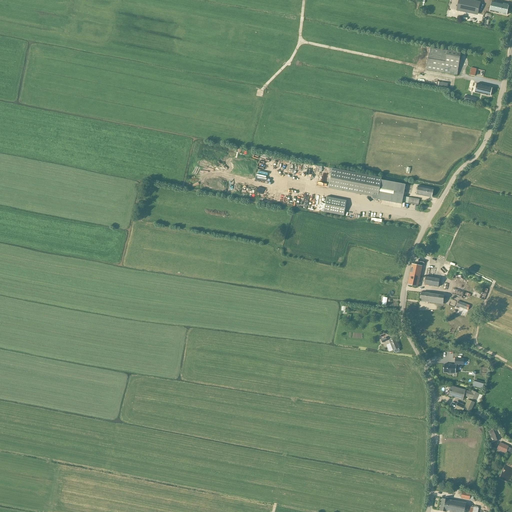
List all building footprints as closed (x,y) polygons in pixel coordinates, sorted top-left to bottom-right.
[(478,15),(481,2),(470,0),(458,0),(457,10),(478,15)] [(490,11),(507,14),(509,4),(492,0),(490,11)] [(430,47),(426,70),(457,75),(461,53),(430,47)] [(477,83),(475,92),(490,96),(492,87),(477,83)] [(475,104),(477,99),(465,95),(464,101),(475,104)] [(405,184),(380,180),(381,178),(331,168),(328,188),(372,197),(371,198),(401,204),(405,184)] [(431,197),(433,189),(417,186),(416,194),(431,197)] [(323,212),(343,215),(346,200),(326,197),(323,212)] [(418,205),(419,199),(403,197),(402,202),(418,205)] [(418,286),(422,266),(412,264),(408,284),(418,286)] [(428,269),(427,276),(426,276),(425,285),(439,287),(440,278),(433,277),(434,269),(428,269)] [(467,279),(457,275),(457,276),(454,275),(453,279),(455,280),(451,293),(452,293),(451,294),(462,297),(462,296),(463,297),(467,279)] [(428,293),(421,292),(420,301),(428,302),(443,304),(444,295),(428,293)] [(470,305),(458,301),(456,306),(468,310),(470,305)] [(456,306),(453,312),(465,317),(468,310),(456,306)] [(399,350),(398,348),(399,348),(396,341),(397,340),(396,337),(389,340),(393,350),(394,350),(395,352),(396,352),(399,351),(399,350)] [(455,365),(444,364),(444,372),(456,374),(456,370),(459,370),(459,365),(455,364),(455,365)] [(474,379),(473,387),(483,388),(484,381),(474,379)] [(463,400),(464,396),(466,390),(451,386),(449,394),(456,396),(456,398),(463,400)] [(466,390),(464,396),(469,398),(465,406),(464,408),(471,412),(476,402),(476,403),(480,394),(472,390),(471,392),(466,390)] [(465,406),(458,402),(455,408),(463,411),(464,408),(465,406)] [(494,430),(488,432),(491,443),(497,441),(494,430)] [(500,442),(497,449),(506,453),(507,451),(508,447),(509,446),(500,442)] [(462,492),(461,497),(461,498),(470,500),(471,493),(462,492)] [(447,511),(450,511),(464,511),(466,503),(442,498),(440,510),(447,511)]
